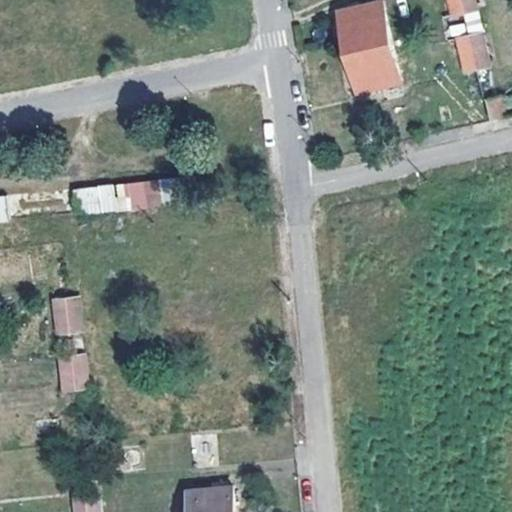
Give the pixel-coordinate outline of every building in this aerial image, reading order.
[(449,0),(453,16),(465,13),(461,0),(449,0)] [(474,0),(461,0),(465,13),(477,11),(474,0)] [(402,84),(383,2),(340,11),(358,94),(402,84)] [(453,16),(459,41),(471,38),(465,13),(453,16)] [(483,35),(471,38),(478,70),(490,67),(483,35)] [(486,102),(478,70),(471,38),(459,41),(466,75),(462,76),(468,106),(486,102)] [(490,123),(504,120),(499,99),(486,102),(490,123)] [(197,176),(76,189),(78,214),(199,203),(197,176)] [(0,221),(10,220),(8,196),(0,196),(0,221)] [(82,298),(68,299),(71,331),(84,330),(82,298)] [(71,331),(68,299),(56,300),(59,333),(71,331)] [(87,356),(73,357),(76,389),(90,388),(87,356)] [(73,357),(61,358),(64,391),(76,389),(73,357)] [(236,511),(234,486),(189,491),(191,511),(236,511)] [(88,499),(88,511),(102,511),(101,497),(88,499)] [(88,511),(88,499),(75,500),(75,511),(88,511)]
